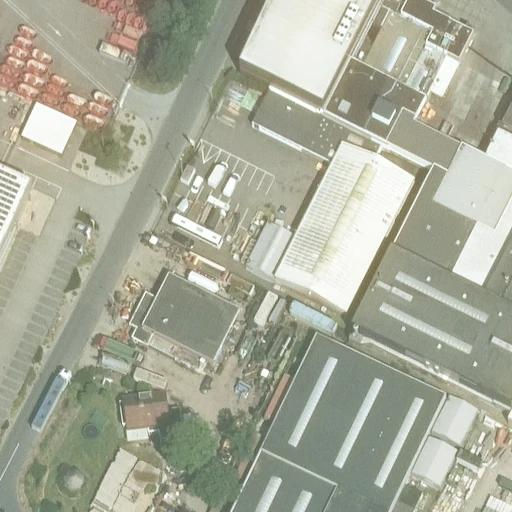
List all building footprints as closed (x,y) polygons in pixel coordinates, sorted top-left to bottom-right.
[(240,75),(239,78),(324,118),(325,118),(332,103),(383,0),(275,0),(263,26),(240,75)] [(383,0),(332,103),(389,132),(396,130),(403,117),(415,124),(429,96),(441,102),(458,67),(459,67),(473,39),(450,28),(453,22),(428,10),(433,0),(383,0)] [(395,176),(398,171),(376,160),(381,149),(270,93),(258,115),(252,127),(306,155),(333,168),(274,284),(346,320),(414,186),(395,176)] [(511,114),(510,114),(500,134),(511,140),(511,114)] [(36,116),(25,142),(62,159),(73,133),(36,116)] [(433,174),(389,262),(483,309),(511,250),(511,143),(499,137),(485,164),(463,152),(448,181),(433,174)] [(0,263),(32,192),(0,176),(0,263)] [(389,262),(351,338),(511,418),(507,428),(511,430),(511,250),(483,309),(389,262)] [(213,369),(236,324),(240,315),(169,279),(157,302),(145,296),(130,327),(137,330),(131,342),(147,350),(153,338),(213,369)] [(415,511),(423,497),(405,489),(446,402),(317,341),(235,511),(415,511)] [(180,411),(175,412),(166,413),(164,398),(124,403),(124,407),(120,408),(123,430),(127,429),(128,433),(148,430),(149,435),(159,434),(161,452),(185,449),(180,411)]
